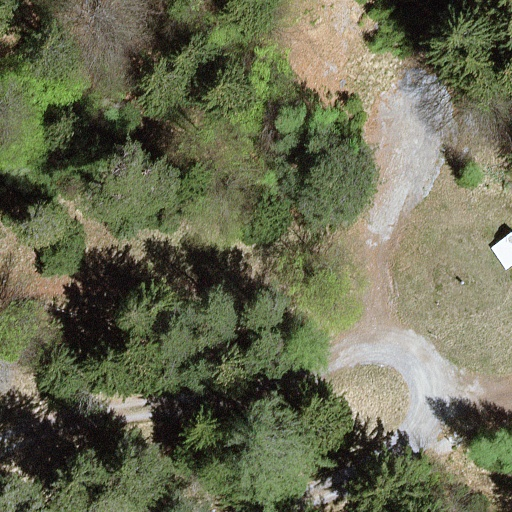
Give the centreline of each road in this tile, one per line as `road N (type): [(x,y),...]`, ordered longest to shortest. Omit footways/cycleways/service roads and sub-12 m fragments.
road 1 (track): [(245,511),(398,441),(425,419),(421,379),(388,345),(338,340),(224,400),(0,442)]
road 2 (track): [(357,342),(435,45),(463,0)]
